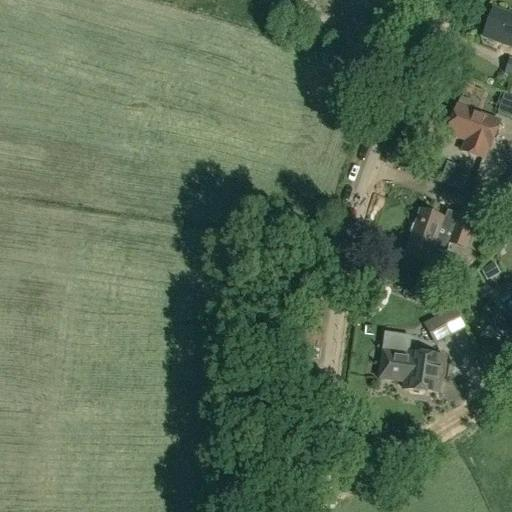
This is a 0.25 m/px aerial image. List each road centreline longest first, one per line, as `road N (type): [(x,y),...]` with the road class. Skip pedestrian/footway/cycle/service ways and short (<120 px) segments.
road 1 (residential): [(313,506),(350,234),(436,0)]
road 2 (residential): [(313,506),(511,388)]
